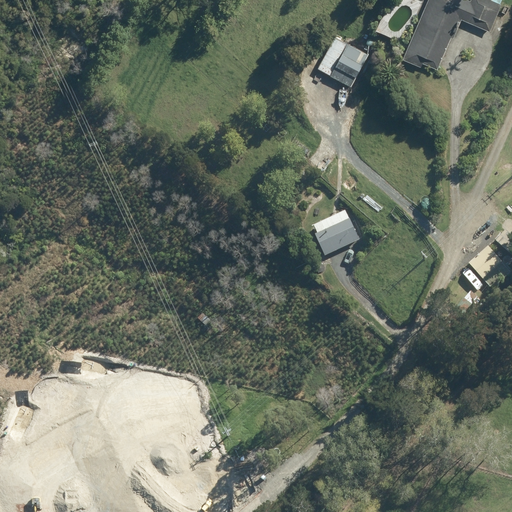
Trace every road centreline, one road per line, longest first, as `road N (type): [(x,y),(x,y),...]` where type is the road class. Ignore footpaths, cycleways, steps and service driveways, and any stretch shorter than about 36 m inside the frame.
road 1 (track): [(460,221),(454,101),(477,44),(472,36),(459,41),(449,74)]
road 2 (track): [(452,255),(340,141),(316,87)]
